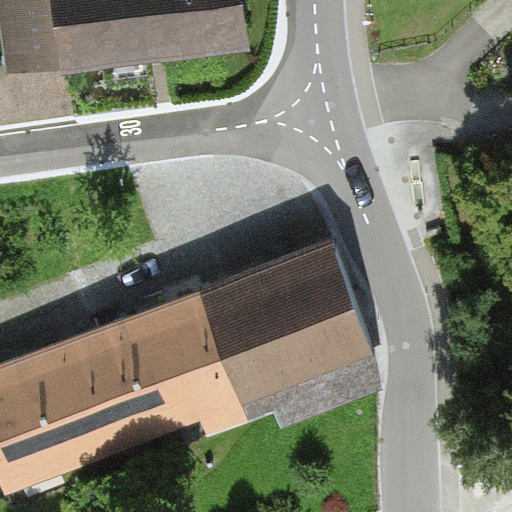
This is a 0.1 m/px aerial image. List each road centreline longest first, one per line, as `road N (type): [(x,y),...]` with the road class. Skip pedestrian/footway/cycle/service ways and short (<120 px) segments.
road 1 (tertiary): [(417,511),(414,348),(383,240),(326,117)]
road 2 (residential): [(326,117),(0,166)]
